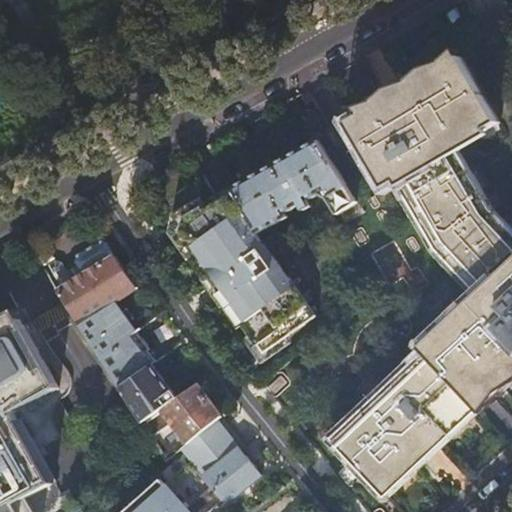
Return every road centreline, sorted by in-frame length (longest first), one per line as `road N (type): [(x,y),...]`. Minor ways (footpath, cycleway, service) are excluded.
road 1 (residential): [(77,165),(239,402),(331,511)]
road 2 (residential): [(77,165),(377,0)]
